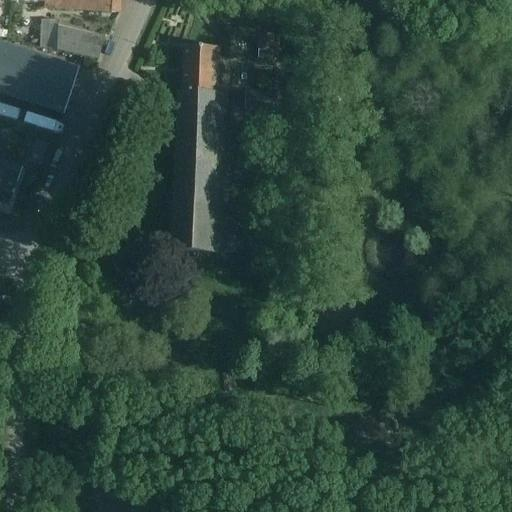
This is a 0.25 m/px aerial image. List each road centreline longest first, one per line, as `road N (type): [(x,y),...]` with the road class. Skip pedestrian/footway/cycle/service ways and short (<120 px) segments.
road 1 (residential): [(34,256),(143,0)]
road 2 (unclassified): [(6,511),(34,256)]
